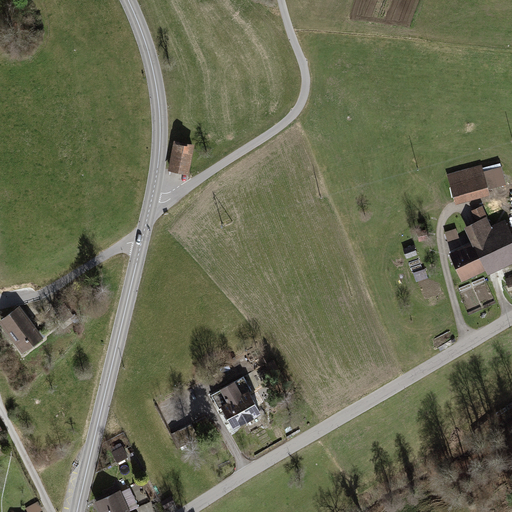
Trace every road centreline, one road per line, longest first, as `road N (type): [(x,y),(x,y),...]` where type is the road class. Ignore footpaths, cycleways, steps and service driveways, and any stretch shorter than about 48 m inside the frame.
road 1 (unclassified): [(188,511),(511,318)]
road 2 (unclassified): [(152,198),(178,193),(298,108),(306,76),(281,0)]
road 3 (secondary): [(142,240),(77,511)]
road 4 (secondary): [(128,0),(160,116),(152,198)]
road 5 (unclassified): [(0,303),(42,295),(142,240)]
